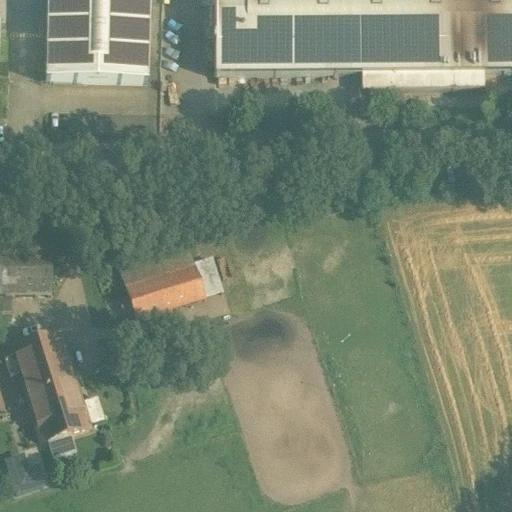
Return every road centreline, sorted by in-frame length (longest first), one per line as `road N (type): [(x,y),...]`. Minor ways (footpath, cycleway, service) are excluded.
road 1 (residential): [(511,139),(0,159)]
road 2 (unknown): [(147,151),(96,301),(69,317),(23,306)]
